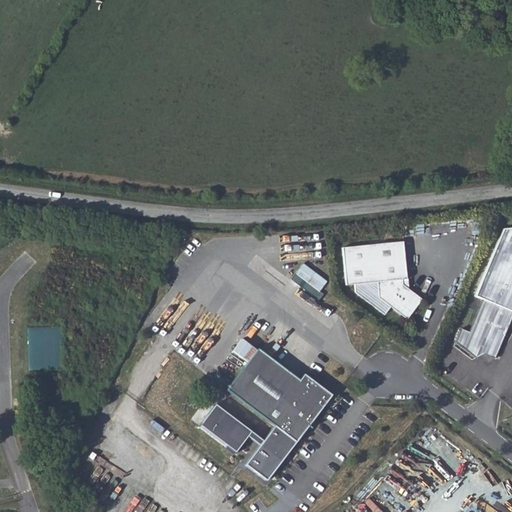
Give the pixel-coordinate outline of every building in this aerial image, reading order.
[(511,227),(504,229),(475,296),(482,299),(469,331),(461,328),(455,342),(476,358),(483,354),(494,358),(511,316),(511,227)] [(406,319),(421,300),(402,285),(402,280),(406,279),(402,242),(341,248),(345,285),(353,285),(376,283),(378,298),(390,307),(406,319)] [(298,269),(322,287),(326,282),(302,263),(298,269)] [(322,287),(298,269),(290,279),(318,300),(323,295),(319,292),(322,287)] [(384,315),(390,307),(378,298),(376,283),(353,285),(354,293),(384,315)] [(256,349),(224,390),(273,426),(295,443),(330,396),(302,374),(297,380),(256,349)] [(175,353),(164,369),(180,380),(184,374),(197,383),(204,373),(175,353)] [(197,427),(234,454),(246,438),(249,433),(213,406),(197,427)] [(295,443),(273,426),(262,442),(258,447),(245,465),(266,481),(295,443)] [(249,433),(246,438),(258,447),(262,442),(249,433)]
